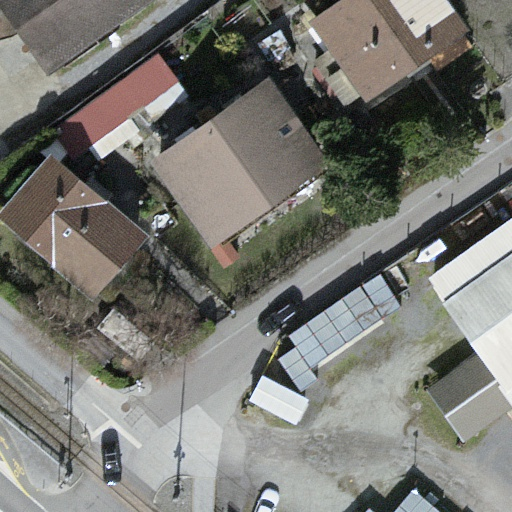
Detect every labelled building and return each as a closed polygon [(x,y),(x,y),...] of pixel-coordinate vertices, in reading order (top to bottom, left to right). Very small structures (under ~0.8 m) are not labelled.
[(0,0),(0,9),(48,79),(162,0),(0,0)] [(442,0),(353,0),(309,32),(365,109),(468,35),(442,0)] [(185,104),(158,66),(60,137),(88,175),(185,104)] [(331,173),(270,85),(149,170),(211,257),(331,173)] [(144,243),(49,164),(0,221),(0,227),(92,304),(144,243)] [(511,230),(446,277),(497,349),(447,385),(482,435),(511,413),(511,230)] [(328,362),(289,354),(281,392),(329,402),(334,381),(324,379),(328,362)] [(453,511),(415,482),(391,511),(453,511)]
